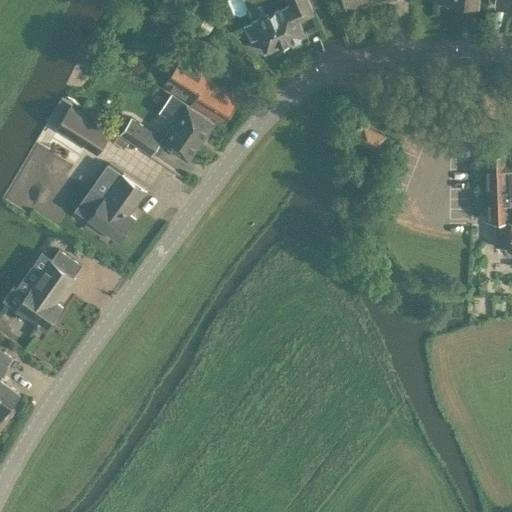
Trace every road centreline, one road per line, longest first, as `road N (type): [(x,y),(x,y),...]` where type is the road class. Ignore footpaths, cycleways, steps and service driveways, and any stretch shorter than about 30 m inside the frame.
road 1 (tertiary): [(0,495),(67,381),(235,156),(283,105),(342,70)]
road 2 (residential): [(511,145),(441,140),(380,106),(342,70)]
road 3 (tertiary): [(342,70),(391,58),(511,57)]
